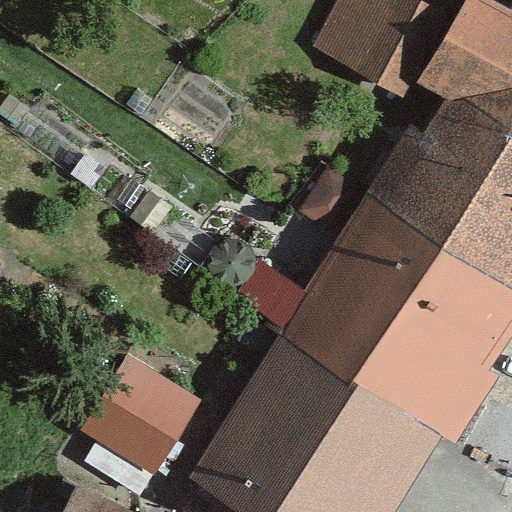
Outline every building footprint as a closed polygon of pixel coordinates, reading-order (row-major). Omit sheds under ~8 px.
[(437,0),(340,0),(321,40),(406,82),(444,3),(437,0)] [(511,124),(511,0),(462,0),(421,67),(450,85),(511,124)] [(511,270),(511,124),(450,85),(422,129),(413,123),(374,184),(511,270)] [(344,232),(374,184),(334,158),(303,206),(344,232)] [(434,410),(511,287),(511,270),(374,184),(344,232),(289,319),(430,408),(434,410)] [(279,511),(364,511),(430,408),(289,319),(199,461),(247,492),(279,511)] [(129,354),(87,423),(152,463),(195,394),(129,354)] [(138,511),(140,509),(76,479),(60,511),(138,511)] [(279,511),(247,492),(234,511),(279,511)]
